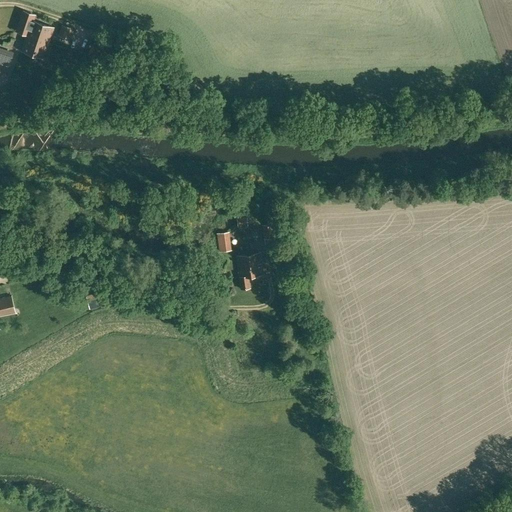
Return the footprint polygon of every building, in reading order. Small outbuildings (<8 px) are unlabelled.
[(27,36),(48,43),(53,27),(32,20),(27,36)] [(62,25),(59,35),(66,38),(69,28),(62,25)] [(48,43),(27,36),(22,51),(43,58),(48,43)] [(12,54),(0,49),(0,61),(9,64),(12,54)] [(246,217),(240,218),(237,218),(238,227),(247,226),(246,217)] [(272,223),(261,225),(263,239),(273,238),(272,223)] [(228,232),(217,234),(219,251),(230,250),(228,232)] [(248,276),(262,274),(259,253),(236,256),(240,289),(249,287),(248,276)] [(0,314),(14,311),(10,296),(12,296),(11,295),(0,297),(0,314)]
